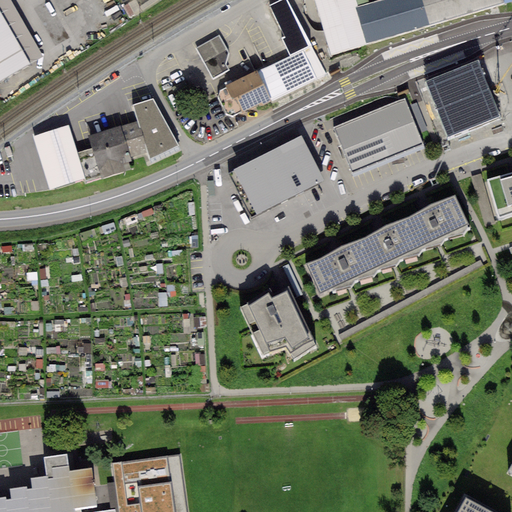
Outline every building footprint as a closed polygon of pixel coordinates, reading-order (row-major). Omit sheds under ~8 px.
[(10,0),(0,0),(0,10),(31,64),(44,56),(10,0)] [(354,0),(314,0),(331,55),(368,45),(357,8),(354,0)] [(367,0),(354,0),(357,8),(369,5),(367,0)] [(430,26),(422,0),(386,0),(369,5),(357,8),(368,45),(430,26)] [(422,0),(430,26),(505,4),(503,0),(422,0)] [(0,81),(31,64),(0,10),(0,81)] [(219,37),(196,49),(201,57),(213,79),(228,71),(225,66),(229,55),(223,45),(219,37)] [(312,46),(302,50),(317,80),(326,75),(312,46)] [(302,50),(256,73),(271,103),(317,80),(302,50)] [(271,103),(256,73),(225,88),(225,89),(219,92),(218,98),(226,115),(233,118),(258,106),(261,108),(271,103)] [(92,149),(77,153),(85,180),(86,183),(131,169),(129,162),(148,155),(149,159),(179,145),(153,99),(133,105),(138,121),(88,135),(92,149)] [(405,99),(333,127),(353,177),(424,148),(424,149),(405,99)] [(77,153),(68,126),(34,137),(51,191),(85,180),(77,153)] [(301,135),(234,169),(256,214),(324,181),(301,135)] [(511,173),(488,180),(499,217),(511,212),(511,173)] [(430,204),(409,218),(421,245),(467,224),(455,196),(430,204)] [(421,245),(409,218),(387,225),(364,239),(377,266),(421,245)] [(377,266),(364,239),(342,246),(322,259),(308,264),(320,292),(377,266)] [(480,260),(339,334),(342,341),(483,267),(480,260)] [(288,264),(282,267),(296,298),(302,295),(288,264)] [(289,287),(274,297),(270,289),(242,307),(262,355),(286,346),(293,358),(316,344),(289,287)] [(115,485),(119,511),(188,511),(181,457),(120,465),(123,485),(115,485)] [(78,511),(97,509),(92,474),(69,478),(67,460),(45,463),(48,480),(31,483),(33,492),(28,493),(28,490),(10,492),(11,503),(7,503),(7,500),(0,501),(0,511),(78,511)] [(495,511),(464,495),(454,511),(495,511)]
